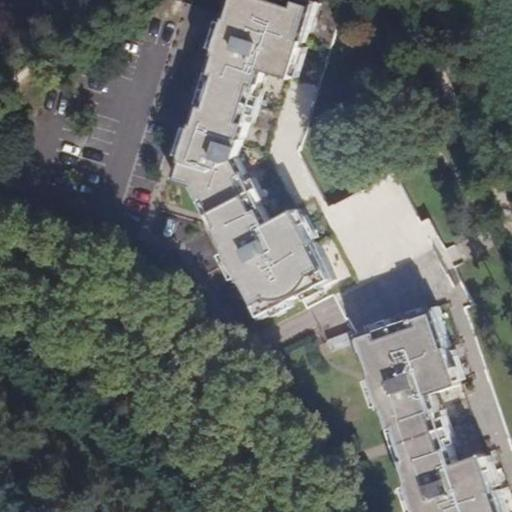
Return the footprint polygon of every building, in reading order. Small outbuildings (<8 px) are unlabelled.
[(335,1),(333,0),(248,0),(244,13),(247,14),(245,17),(235,47),(235,50),(231,49),(227,64),(230,69),(232,70),(232,74),(223,100),(222,103),(218,102),(213,105),(208,119),(210,121),(209,123),(197,156),(197,158),(194,158),(189,174),(203,179),(208,190),(216,193),(220,192),(220,194),(233,221),(235,224),(231,226),(229,232),(235,245),(239,242),(240,245),(254,275),(252,277),(271,317),(286,309),(285,307),(303,297),(313,292),(332,284),(333,286),(348,278),(330,242),(326,241),(325,238),(312,211),(309,207),(284,219),(252,153),(265,116),(276,83),(281,66),(307,74),(309,70),(319,41),(320,38),(323,38),(335,1)] [(235,47),(245,17),(240,14),(229,45),(235,47)] [(325,43),(319,41),(309,70),(316,73),(325,43)] [(223,100),(232,74),(224,72),(215,98),(223,100)] [(283,86),(276,83),(265,116),(272,117),(283,86)] [(197,156),(209,123),(203,121),(192,153),(197,156)] [(397,177),(326,207),(347,255),(387,239),(378,216),(384,213),(388,222),(400,216),(393,200),(404,195),(397,177)] [(233,221),(220,194),(213,199),(225,224),(233,221)] [(319,208),(312,211),(325,238),(332,235),(319,208)] [(393,239),(385,246),(401,264),(420,247),(413,239),(402,249),(393,239)] [(254,275),(240,245),(234,248),(248,278),(252,277),(254,275)] [(332,284),(313,292),(316,298),(335,290),(333,286),(332,284)] [(285,307),(286,309),(288,313),(306,304),(303,297),(285,307)] [(384,331),(383,328),(364,334),(378,373),(381,373),(382,377),(392,406),(393,409),(390,411),(394,425),(400,428),(404,427),(405,429),(414,457),(415,461),(411,461),(409,469),(414,481),(417,481),(418,484),(427,511),(511,511),(511,508),(507,493),(504,493),(503,490),(493,461),(491,456),(466,464),(460,447),(454,429),(448,411),(442,394),(468,385),(466,381),(457,352),(455,347),(458,346),(445,308),(426,314),(428,317),(410,322),(400,325),(384,331)] [(408,315),(410,322),(428,317),(426,314),(425,310),(408,315)] [(382,324),(383,328),(384,331),(400,325),(398,318),(382,324)] [(359,331),(335,339),(339,351),(363,343),(359,331)] [(463,351),(457,352),(466,381),(473,378),(463,351)] [(392,406),(382,377),(376,379),(386,408),(392,406)] [(454,410),(448,411),(454,429),(460,427),(454,410)] [(460,427),(454,429),(460,447),(466,444),(460,427)] [(414,457),(405,429),(397,432),(406,460),(414,457)] [(499,459),(493,461),(503,490),(509,487),(499,459)] [(427,511),(418,484),(412,487),(420,511),(427,511)]
